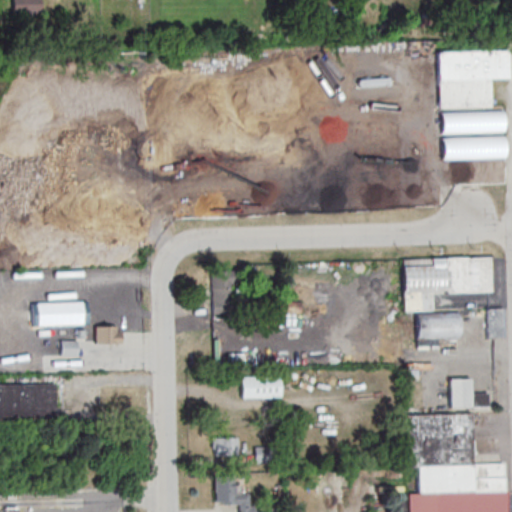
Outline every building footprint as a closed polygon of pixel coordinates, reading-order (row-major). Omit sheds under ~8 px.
[(41,0),(11,0),(12,15),(41,15),(41,0)] [(508,50),(436,51),(436,107),(490,107),(490,79),(508,79),(508,50)] [(401,258),(401,311),(415,311),(416,349),(438,349),(438,339),(460,338),(460,312),(431,312),(431,293),(491,292),(491,257),(401,258)] [(210,271),(210,310),(235,310),(235,271),(210,271)] [(119,309),(119,289),(92,289),(92,309),(119,309)] [(504,338),(504,308),(486,308),(486,338),(504,338)] [(120,343),(120,325),(94,325),(94,343),(120,343)] [(60,355),(75,355),(75,340),(60,340),(60,355)] [(237,377),(277,375),(278,396),(238,398),(237,377)] [(471,378),(449,378),(449,407),(488,407),(488,393),(471,393),(471,378)] [(0,416),(55,416),(55,384),(0,383),(0,416)] [(505,511),(505,463),(471,464),(470,414),(405,415),(406,466),(416,466),(416,493),(408,493),(408,511),(505,511)] [(237,437),(211,437),(211,455),(237,455),(237,437)] [(214,504),(239,504),(238,511),(255,511),(255,494),(234,493),(234,478),(214,478),(214,504)]
